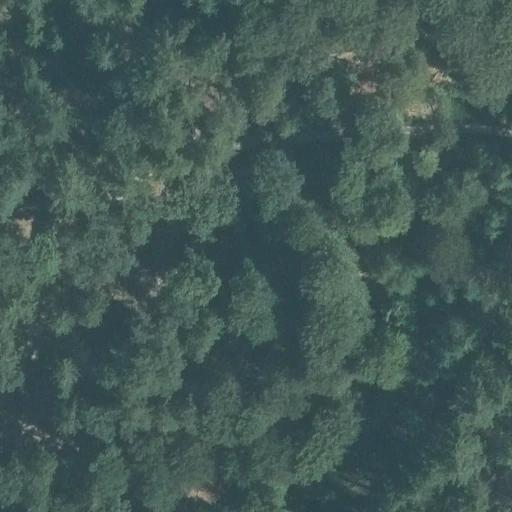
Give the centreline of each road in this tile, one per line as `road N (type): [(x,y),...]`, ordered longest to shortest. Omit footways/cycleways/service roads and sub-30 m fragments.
road 1 (track): [(108,511),(234,145),(242,82),(228,0)]
road 2 (track): [(511,120),(392,122),(234,145),(0,201)]
